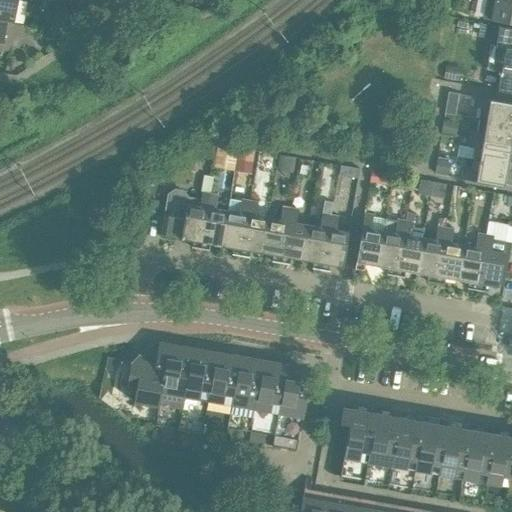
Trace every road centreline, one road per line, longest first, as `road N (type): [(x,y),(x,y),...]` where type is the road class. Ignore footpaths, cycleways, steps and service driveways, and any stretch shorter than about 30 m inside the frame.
road 1 (residential): [(511,324),(152,251),(140,312)]
road 2 (residential): [(472,511),(329,488),(325,395)]
road 3 (residential): [(325,395),(310,414),(304,468),(180,444)]
road 4 (tertiary): [(334,338),(140,312)]
road 5 (residential): [(328,382),(511,414)]
road 6 (tertiary): [(511,372),(334,338)]
road 7 (tertiary): [(140,312),(0,329)]
